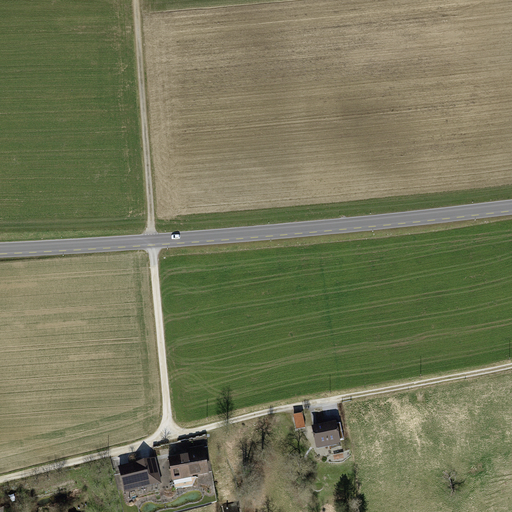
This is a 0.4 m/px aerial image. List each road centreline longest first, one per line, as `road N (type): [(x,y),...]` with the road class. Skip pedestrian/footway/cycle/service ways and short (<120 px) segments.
road 1 (track): [(511,360),(221,420),(0,479)]
road 2 (secondary): [(511,206),(0,248)]
road 3 (track): [(171,437),(136,0)]
